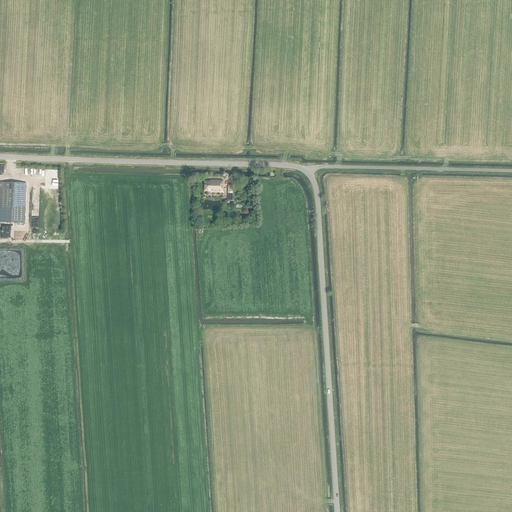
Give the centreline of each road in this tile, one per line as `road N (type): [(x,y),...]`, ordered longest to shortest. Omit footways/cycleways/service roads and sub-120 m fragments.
road 1 (tertiary): [(337,511),(317,204),(307,172)]
road 2 (tertiary): [(307,172),(278,164),(0,157)]
road 3 (unclassified): [(307,172),(511,171)]
